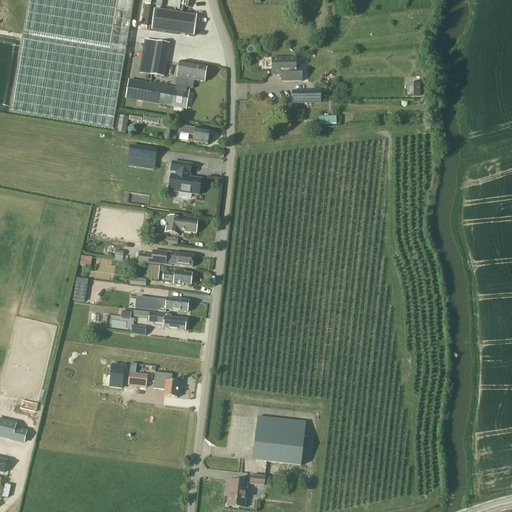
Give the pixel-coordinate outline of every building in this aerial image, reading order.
[(28,0),(10,113),(113,130),(134,0),(28,0)] [(193,38),(196,18),(154,12),(151,32),(193,38)] [(156,43),(151,76),(163,78),(169,45),(156,43)] [(295,68),(295,59),(271,59),(272,76),(281,76),(281,83),(301,82),(301,68),(295,68)] [(177,87),(176,90),(186,91),(186,88),(192,89),(193,82),(204,83),(206,68),(179,64),(177,79),(177,80),(176,87),(177,87)] [(129,81),(126,99),(174,108),(184,110),(185,109),(184,109),(187,92),(187,93),(188,92),(186,91),(176,90),(129,81)] [(408,85),(408,97),(420,96),(420,85),(408,85)] [(292,92),(292,103),(313,103),(313,92),(292,92)] [(125,135),(128,119),(119,117),(117,134),(125,135)] [(143,118),(142,123),(158,126),(159,120),(143,118)] [(208,142),(209,142),(210,139),(208,138),(209,132),(180,127),(179,134),(193,136),(192,142),(207,145),(208,142)] [(166,131),(164,140),(168,141),(171,141),(173,132),(170,132),(166,131)] [(155,162),(156,151),(130,147),(129,158),(155,162)] [(189,179),(191,166),(172,163),(171,173),(176,173),(175,177),(172,193),(179,194),(178,198),(190,199),(191,196),(198,197),(200,181),(189,179)] [(178,232),(196,235),(197,223),(167,218),(165,235),(177,236),(178,232)] [(164,245),(177,247),(178,240),(165,239),(164,245)] [(139,258),(138,264),(166,267),(167,254),(153,252),(152,257),(152,259),(139,258)] [(167,254),(166,267),(172,268),(172,267),(192,269),(193,257),(167,254)] [(158,281),(159,273),(166,274),(167,269),(151,267),(149,280),(158,281)] [(164,274),(163,283),(174,284),(173,286),(182,287),(182,285),(190,286),(191,276),(184,275),(184,273),(175,272),(175,275),(164,274)] [(75,301),(86,302),(88,279),(77,279),(75,301)] [(146,281),(130,280),(130,286),(145,288),(146,281)] [(155,312),(166,314),(166,312),(187,314),(188,302),(167,300),(162,300),(162,301),(156,301),(155,312)] [(149,320),(148,323),(163,324),(163,330),(184,332),(186,321),(170,319),(171,316),(150,313),(149,314),(149,320)] [(130,335),(145,337),(147,328),(132,326),(130,335)] [(113,366),(110,388),(121,389),(124,367),(113,366)] [(153,391),(165,392),(164,398),(177,399),(178,384),(171,383),(171,376),(154,375),(153,391)] [(134,379),(135,376),(129,376),(127,388),(146,389),(147,381),(134,379)] [(253,462),(301,467),(306,424),(257,419),(253,462)] [(15,425),(0,421),(0,438),(23,444),(26,433),(14,430),(15,425)] [(249,486),(264,487),(265,478),(251,477),(249,486)] [(227,508),(244,510),(247,485),(228,482),(227,493),(229,493),(227,508)]
